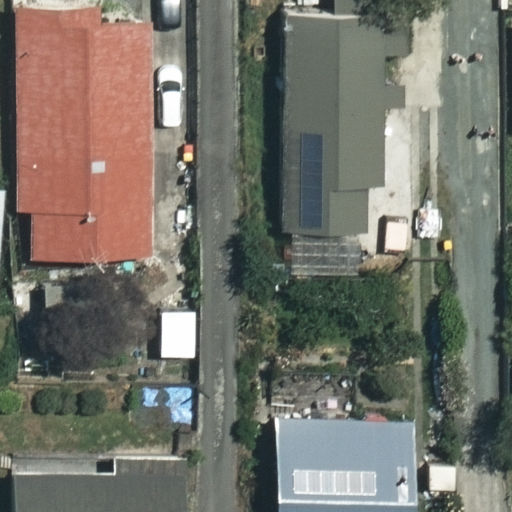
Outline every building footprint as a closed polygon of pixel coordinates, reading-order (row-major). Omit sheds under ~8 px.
[(85,9),(85,0),(6,0),(6,199),(24,199),(24,250),(139,250),(140,9),(85,9)] [(353,171),(369,171),(367,45),(397,44),(396,0),(270,0),(274,221),(354,220),(353,171)] [(511,27),(502,28),(505,120),(511,120),(511,27)] [(392,511),(390,404),(261,408),(264,511),(392,511)] [(163,511),(160,447),(103,450),(103,462),(0,467),(0,488),(1,511),(163,511)]
